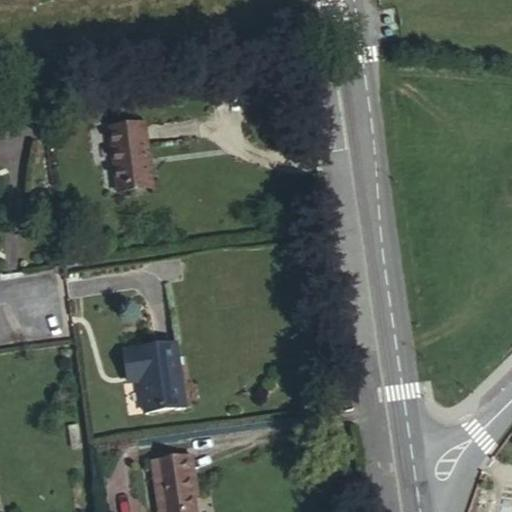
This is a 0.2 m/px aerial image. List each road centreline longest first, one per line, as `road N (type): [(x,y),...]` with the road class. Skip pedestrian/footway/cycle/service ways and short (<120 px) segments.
road 1 (tertiary): [(420,511),(345,0)]
road 2 (track): [(0,67),(349,25)]
road 3 (tertiary): [(443,511),(481,436),(511,405)]
